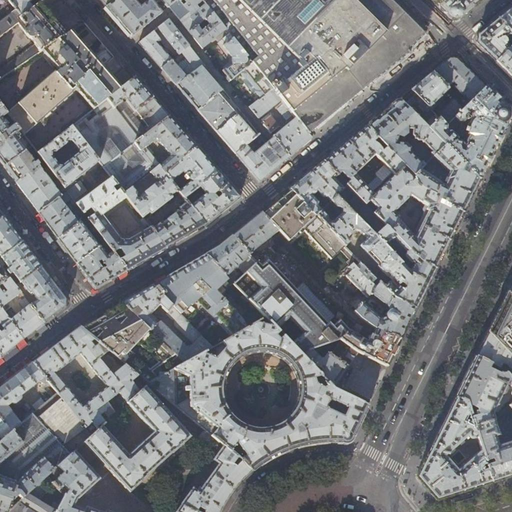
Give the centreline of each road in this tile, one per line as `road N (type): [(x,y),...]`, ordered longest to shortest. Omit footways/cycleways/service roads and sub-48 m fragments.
road 1 (residential): [(0,188),(87,305),(209,235),(254,199)]
road 2 (residential): [(81,0),(254,199)]
road 3 (residential): [(254,199),(455,38)]
road 4 (secondary): [(403,416),(511,196)]
